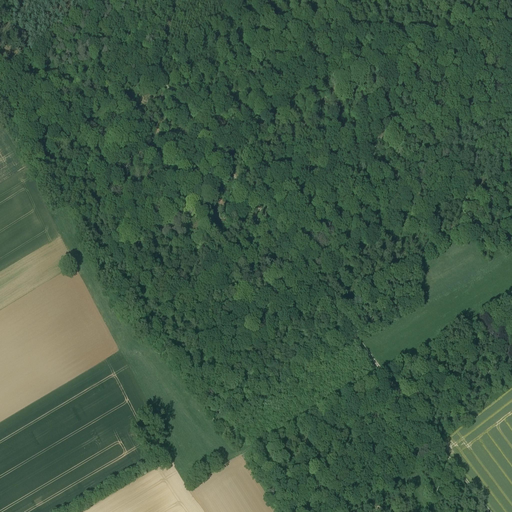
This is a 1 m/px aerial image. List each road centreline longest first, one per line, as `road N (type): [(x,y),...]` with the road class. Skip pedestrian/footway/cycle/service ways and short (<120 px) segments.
road 1 (track): [(488,511),(100,0)]
road 2 (track): [(511,298),(290,431),(187,476)]
road 3 (track): [(158,76),(93,118),(58,164),(77,180),(72,209),(79,225),(92,222),(87,207)]
